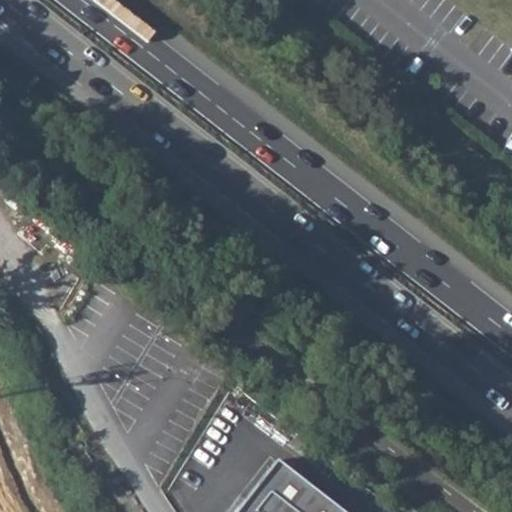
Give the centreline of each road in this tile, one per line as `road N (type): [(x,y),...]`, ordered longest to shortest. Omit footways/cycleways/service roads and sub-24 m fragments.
road 1 (trunk): [(1,0),(511,398)]
road 2 (trunk): [(511,336),(82,0)]
road 3 (residential): [(372,0),(511,109)]
